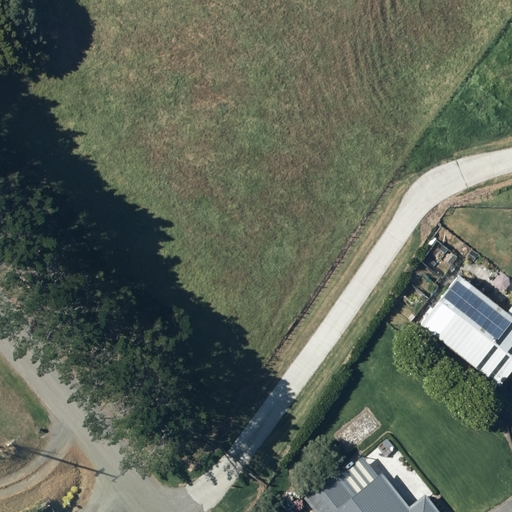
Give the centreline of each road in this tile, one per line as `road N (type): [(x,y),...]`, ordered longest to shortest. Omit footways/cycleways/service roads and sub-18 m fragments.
road 1 (unknown): [(193,511),(260,450),(392,241),(434,193),(511,161)]
road 2 (unclassified): [(146,511),(0,332)]
